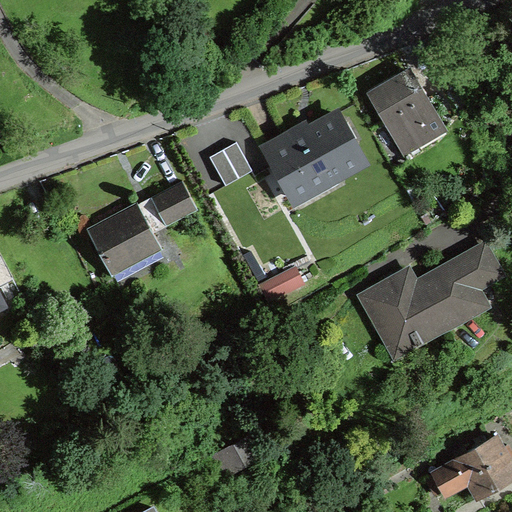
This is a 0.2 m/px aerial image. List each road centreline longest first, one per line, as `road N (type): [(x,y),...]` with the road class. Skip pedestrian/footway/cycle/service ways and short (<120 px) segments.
road 1 (residential): [(471,0),(0,176)]
road 2 (unknown): [(0,40),(104,140)]
